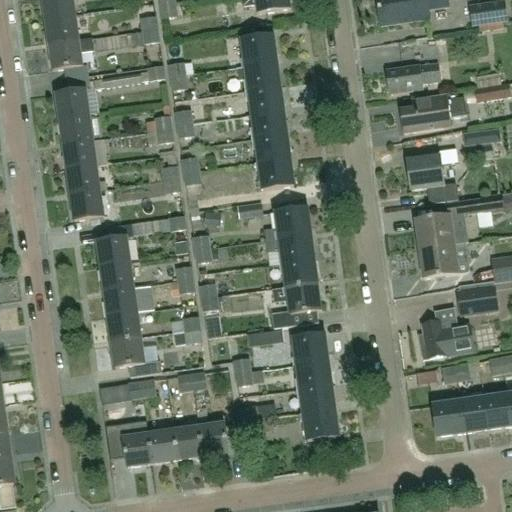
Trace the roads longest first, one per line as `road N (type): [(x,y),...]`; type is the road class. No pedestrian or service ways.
road 1 (residential): [(68,511),(0,30)]
road 2 (residential): [(401,478),(333,0)]
road 3 (residential): [(168,511),(401,478)]
